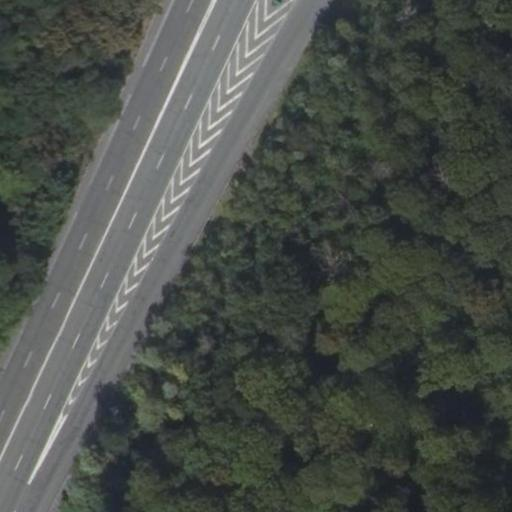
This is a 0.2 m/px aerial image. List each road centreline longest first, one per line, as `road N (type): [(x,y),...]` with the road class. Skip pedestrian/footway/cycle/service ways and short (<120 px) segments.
road 1 (primary): [(0,471),(64,444),(310,0)]
road 2 (primary): [(216,0),(0,466)]
